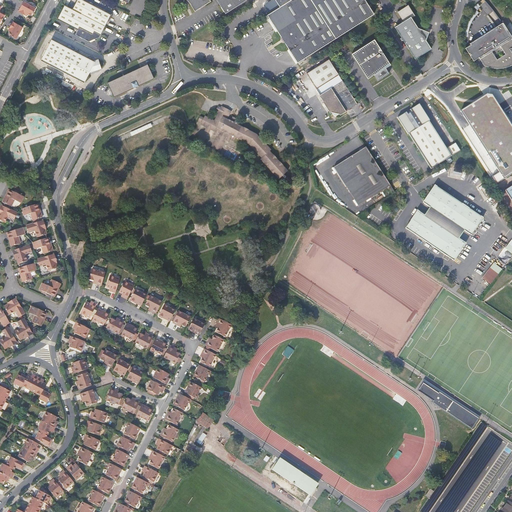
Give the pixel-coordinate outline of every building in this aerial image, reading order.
[(108,12),(88,2),(84,0),(78,0),(74,9),(82,14),(106,26),(109,21),(111,20),(113,15),(113,13),(108,11),(108,12)] [(189,0),(190,1),(193,4),(192,5),(196,10),(211,0),(218,0),(226,13),(246,0),(189,0)] [(365,0),(275,0),(280,7),(267,15),(283,38),(282,40),(283,41),(285,42),(298,62),(374,13),(365,0)] [(27,14),(29,15),(30,14),(33,16),(37,9),(25,2),(20,12),(26,15),(27,14)] [(403,21),(394,26),(415,58),(432,48),(426,39),(429,31),(418,27),(412,17),(415,15),(408,4),(397,11),(403,21)] [(101,37),(106,26),(82,14),(74,9),(65,5),(58,19),(78,30),(76,34),(90,42),(95,40),(101,37)] [(479,13),(476,10),(474,12),(473,14),(471,15),(470,17),(468,20),(468,21),(467,22),(466,24),(465,27),(465,29),(465,31),(464,34),(464,36),(468,36),(468,34),(468,32),(469,30),(469,27),(470,25),(471,23),(472,21),(473,20),(474,18),(476,16),(477,14),(479,13)] [(11,29),(10,31),(12,32),(10,35),(17,39),(24,27),(14,21),(10,28),(11,29)] [(473,61),(479,57),(484,65),(485,66),(487,67),(490,67),(492,68),(494,68),(496,68),(499,68),(501,68),(503,68),(505,68),(508,67),(510,66),(511,65),(511,38),(511,37),(510,37),(506,31),(507,30),(506,29),(504,26),(503,24),(502,24),(471,44),(465,48),(469,54),(470,53),(471,54),(470,55),(473,61)] [(374,38),(352,53),(368,78),(374,73),(375,74),(374,74),(378,80),(390,72),(386,67),(391,64),(374,38)] [(51,40),(41,61),(82,82),(85,81),(89,73),(100,70),(101,68),(99,61),(97,60),(93,61),(51,40)] [(339,74),(329,58),(307,73),(317,88),(339,74)] [(149,64),(108,83),(115,97),(136,87),(138,88),(138,86),(155,78),(149,64)] [(343,80),(319,95),(331,112),(332,111),(334,115),(337,116),(340,113),(341,114),(358,103),(343,80)] [(486,94),(459,112),(464,118),(499,172),(492,177),(496,184),(511,173),(511,124),(508,118),(506,119),(500,108),(490,95),(486,94)] [(409,110),(406,112),(403,114),(403,113),(397,117),(398,118),(396,119),(407,134),(408,134),(430,169),(459,150),(454,143),(454,144),(453,144),(445,149),(428,121),(429,120),(418,104),(418,105),(417,104),(411,108),(412,109),(409,110)] [(211,129),(216,131),(215,134),(218,136),(212,147),(220,151),(226,140),(229,142),(231,139),(234,141),(236,137),(249,144),(262,158),(261,159),(279,179),(288,171),(269,151),(271,150),(256,134),(240,126),(241,123),(238,122),(234,120),(233,122),(230,120),(234,111),(226,107),(225,109),(222,107),(220,111),(223,113),(218,122),(206,116),(205,118),(202,116),(199,120),(203,122),(202,124),(207,127),(206,130),(209,132),(211,129)] [(337,174),(349,193),(357,206),(390,185),(365,147),(339,163),(341,166),(335,170),(337,174)] [(339,163),(332,168),(337,174),(335,170),(341,166),(339,163)] [(415,212),(405,228),(454,261),(465,244),(464,242),(459,238),(464,230),(469,234),(472,233),(483,217),(433,185),(423,201),(423,203),(429,207),(423,215),(418,211),(415,212)] [(5,196),(2,202),(5,203),(11,206),(14,200),(21,203),(24,196),(11,190),(8,189),(5,196)] [(21,208),(23,215),(30,213),(33,220),(40,218),(42,217),(41,213),(40,213),(39,211),(37,203),(35,204),(21,208)] [(0,209),(0,220),(4,223),(8,216),(14,219),(17,212),(3,206),(2,205),(0,209)] [(26,225),(28,233),(35,230),(37,237),(45,235),(46,234),(45,229),(44,227),(42,220),(40,221),(26,225)] [(9,237),(10,240),(9,241),(11,246),(13,245),(20,243),(18,236),(25,234),(22,227),(21,228),(9,232),(7,232),(9,237)] [(33,244),(34,249),(41,247),(44,254),(50,252),(53,251),(51,245),(50,246),(47,237),(46,238),(32,242),(33,244)] [(506,264),(511,256),(511,238),(497,257),(506,264)] [(14,254),(16,259),(18,264),(19,263),(27,261),(25,254),(31,251),(29,245),(15,249),(13,250),(14,254)] [(37,259),(37,262),(39,266),(45,264),(48,271),(56,268),(57,268),(56,263),(55,260),(53,254),(51,254),(37,259)] [(482,277),(491,284),(503,269),(494,262),(482,277)] [(21,274),(22,276),(21,277),(22,282),(23,282),(32,279),(29,272),(36,270),(34,263),(21,267),(19,268),(21,274)] [(92,268),(89,278),(96,280),(96,283),(101,285),(105,272),(92,268)] [(110,274),(106,286),(111,288),(110,291),(115,292),(120,277),(110,274)] [(39,289),(52,295),(53,296),(57,288),(58,289),(59,286),(60,283),(58,282),(51,279),(48,286),(42,283),(39,289)] [(124,280),(118,291),(123,294),(122,296),(127,299),(134,285),(124,280)] [(135,288),(130,299),(130,300),(133,302),(134,301),(137,303),(137,304),(141,305),(146,294),(135,288)] [(149,295),(145,304),(151,308),(150,310),(155,313),(162,301),(149,295)] [(4,306),(5,308),(9,315),(15,311),(19,317),(22,315),(25,313),(17,301),(16,299),(8,304),(4,306)] [(80,312),(90,317),(97,303),(92,301),(91,303),(86,301),(80,312)] [(163,305),(158,315),(159,315),(158,316),(161,318),(162,317),(166,319),(165,320),(169,322),(174,310),(163,305)] [(28,312),(35,315),(32,322),(39,326),(41,326),(42,322),(43,321),(42,320),(46,312),(31,306),(28,312)] [(98,307),(93,318),(104,324),(109,314),(108,314),(108,312),(105,311),(104,312),(101,310),(102,309),(98,307)] [(0,320),(3,326),(6,324),(9,322),(2,310),(1,309),(0,309),(0,320)] [(177,311),(171,323),(177,326),(178,323),(185,327),(190,318),(177,311)] [(111,317),(106,326),(118,333),(124,321),(119,318),(117,321),(111,317)] [(21,328),(15,331),(19,339),(20,340),(24,337),(27,336),(32,332),(31,332),(23,318),(17,322),(21,328)] [(193,318),(188,328),(188,330),(191,331),(192,330),(195,332),(195,333),(199,335),(204,324),(193,318)] [(219,325),(215,332),(225,337),(231,324),(219,318),(217,324),(219,325)] [(76,327),(73,332),(85,338),(89,328),(88,327),(76,321),(73,325),(76,327)] [(127,322),(121,333),(132,339),(138,329),(137,328),(137,327),(134,326),(133,327),(130,325),(130,324),(127,322)] [(5,337),(0,340),(0,342),(3,347),(4,349),(9,346),(12,344),(17,342),(16,340),(8,327),(2,331),(5,337)] [(140,332),(135,341),(147,348),(153,336),(148,333),(147,336),(140,332)] [(72,336),(67,349),(77,352),(79,345),(82,346),(84,341),(72,336)] [(156,337),(150,348),(161,354),(166,344),(166,342),(163,341),(162,342),(158,340),(159,339),(156,337)] [(208,341),(205,346),(217,352),(222,342),(212,338),(210,342),(208,341)] [(170,345),(164,356),(176,363),(181,353),(174,350),(175,347),(170,345)] [(202,351),(214,357),(215,355),(204,348),(202,351)] [(105,349),(100,358),(107,362),(105,364),(111,367),(117,355),(105,349)] [(204,355),(200,362),(209,367),(214,357),(202,351),(201,354),(204,355)] [(72,362),(74,367),(71,368),(73,373),(87,368),(84,358),(72,362)] [(119,359),(113,369),(114,369),(114,371),(117,372),(118,371),(121,373),(121,374),(124,376),(130,365),(119,359)] [(197,367),(208,373),(210,370),(199,365),(197,367)] [(132,367),(127,377),(128,378),(127,379),(130,380),(131,379),(135,381),(134,382),(138,384),(142,375),(143,373),(132,367)] [(194,376),(204,382),(208,373),(197,367),(197,368),(198,369),(196,372),(195,372),(194,374),(194,376)] [(158,368),(153,377),(167,384),(169,380),(166,378),(169,374),(158,368)] [(76,375),(79,383),(76,383),(78,389),(91,385),(86,372),(76,375)] [(17,375),(13,383),(21,387),(22,386),(27,376),(23,374),(21,377),(17,375)] [(27,376),(22,386),(31,390),(38,377),(34,375),(32,377),(27,374),(27,376)] [(38,377),(31,390),(40,395),(44,387),(46,384),(41,381),(42,379),(38,377)] [(439,390),(479,417),(480,415),(425,378),(423,381),(438,391),(439,390)] [(151,380),(146,389),(158,395),(160,390),(162,391),(165,387),(151,380)] [(186,389),(184,391),(185,393),(195,398),(201,387),(190,381),(188,385),(189,385),(187,388),(186,389)] [(432,401),(471,427),(479,417),(439,390),(438,391),(423,381),(418,389),(433,399),(432,401)] [(0,397),(6,400),(11,391),(0,385),(0,397)] [(40,395),(38,399),(47,403),(51,394),(47,392),(48,390),(44,387),(40,395)] [(110,387),(106,400),(119,404),(123,394),(115,391),(116,389),(110,387)] [(79,393),(81,399),(84,398),(86,406),(96,402),(92,389),(79,393)] [(175,401),(174,403),(174,405),(184,410),(190,399),(179,393),(177,397),(178,397),(177,400),(175,401)] [(126,398),(121,407),(134,413),(140,401),(134,399),(133,401),(126,398)] [(142,404),(136,415),(148,420),(153,410),(152,410),(152,409),(150,407),(148,408),(145,406),(146,405),(142,404)] [(91,413),(89,418),(104,422),(107,413),(102,411),(95,408),(93,414),(91,413)] [(167,414),(164,419),(176,425),(183,413),(174,408),(170,415),(167,414)] [(46,411),(41,420),(42,420),(55,427),(57,423),(55,421),(57,417),(46,411)] [(207,429),(213,420),(203,413),(197,421),(207,429)] [(42,420),(38,428),(40,429),(48,434),(50,429),(53,431),(55,427),(42,420)] [(88,425),(87,431),(98,435),(102,425),(87,420),(86,425),(88,425)] [(129,422),(124,433),(134,439),(134,438),(135,438),(137,435),(136,434),(138,431),(139,431),(140,428),(132,424),(129,422)] [(420,511),(429,511),(487,427),(481,423),(420,511)] [(163,430),(160,436),(172,442),(178,430),(169,425),(165,432),(163,430)] [(40,429),(35,438),(50,446),(52,440),(46,436),(48,434),(40,429)] [(200,445),(206,435),(203,433),(196,442),(200,445)] [(86,440),(84,445),(95,450),(100,440),(86,434),(84,438),(86,440)] [(435,511),(454,511),(502,443),(489,434),(435,511)] [(122,436),(117,445),(128,451),(131,446),(133,447),(135,443),(122,436)] [(28,438),(23,447),(37,454),(39,450),(36,449),(39,444),(28,438)] [(159,444),(156,449),(168,455),(172,445),(159,438),(156,443),(159,444)] [(190,456),(194,449),(187,445),(184,452),(190,456)] [(81,453),(77,460),(87,465),(93,453),(81,446),(78,452),(81,453)] [(23,447),(18,456),(29,462),(32,457),(34,458),(37,454),(23,447)] [(119,450),(113,461),(123,466),(123,465),(124,465),(126,462),(125,461),(127,458),(128,459),(129,455),(119,450)] [(152,457),(149,464),(158,469),(164,456),(152,450),(150,456),(152,457)] [(11,456),(7,465),(13,469),(15,469),(16,466),(22,469),(25,463),(11,456)] [(318,485),(279,459),(272,469),(311,495),(318,485)] [(3,463),(0,468),(0,471),(10,477),(12,478),(14,474),(11,473),(13,469),(7,465),(3,463)] [(66,468),(76,480),(84,473),(76,463),(72,467),(70,465),(66,468)] [(111,464),(106,474),(116,480),(116,479),(117,479),(119,476),(118,475),(120,472),(121,472),(122,469),(111,464)] [(145,472),(142,477),(154,482),(158,473),(145,466),(142,470),(145,472)] [(57,479),(66,489),(74,482),(64,470),(60,473),(62,475),(57,479)] [(0,481),(2,483),(5,479),(8,481),(10,477),(0,471),(0,481)] [(133,484),(132,487),(132,488),(142,493),(148,482),(137,476),(135,480),(136,481),(134,484),(133,484)] [(103,477),(97,488),(107,493),(108,492),(109,492),(111,490),(110,489),(111,485),(112,486),(114,482),(103,477)] [(47,488),(55,497),(63,490),(53,479),(49,482),(51,484),(47,488)] [(39,490),(35,498),(42,501),(45,503),(47,499),(49,500),(52,497),(43,487),(39,490)] [(94,490),(88,501),(99,506),(99,505),(100,505),(101,503),(100,502),(102,498),(103,499),(105,496),(94,490)] [(126,498),(124,501),(125,502),(124,502),(135,507),(140,496),(129,490),(127,494),(128,495),(127,498),(126,498)] [(33,496),(29,504),(40,510),(42,506),(40,505),(42,501),(35,498),(33,496)] [(465,507),(471,511),(477,502),(471,498),(465,507)] [(511,511),(511,503),(508,500),(502,510),(504,511),(511,511)] [(83,502),(78,511),(89,511),(90,511),(91,511),(93,511),(95,508),(83,502)] [(115,510),(113,511),(127,511),(130,508),(119,502),(117,506),(118,507),(116,510),(115,510)]
